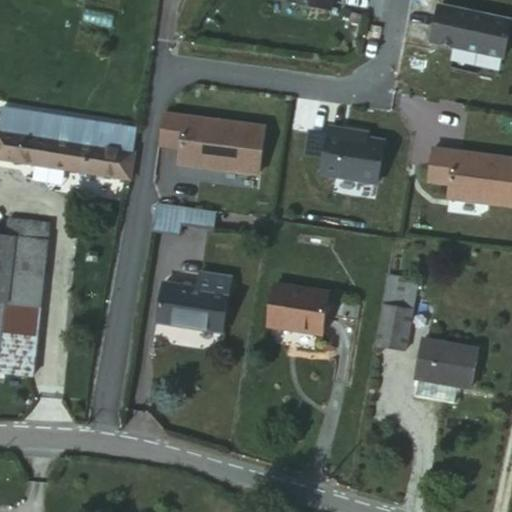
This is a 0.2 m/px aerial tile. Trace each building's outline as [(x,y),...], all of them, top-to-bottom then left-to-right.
[(287,0),(287,1),(328,10),(330,0),(287,0)] [(511,21),(438,5),(431,42),(503,57),(511,21)] [(0,120),(0,126),(42,133),(43,116),(44,109),(2,103),(0,120)] [(183,164),(195,166),(264,174),(270,129),(169,115),(165,145),(186,147),(183,164)] [(127,181),(131,160),(136,129),(43,116),(42,133),(102,143),(103,138),(129,141),(128,147),(124,179),(127,181)] [(0,130),(40,137),(42,133),(0,126),(0,130)] [(374,186),(381,144),(342,137),(343,133),(327,129),(319,176),(374,186)] [(0,161),(47,169),(69,171),(124,179),(128,147),(102,143),(42,133),(40,137),(0,130),(0,161)] [(102,143),(128,147),(129,141),(103,138),(102,143)] [(511,210),(511,163),(431,152),(426,185),(448,188),(445,202),(511,210)] [(66,186),(69,171),(47,169),(44,181),(66,186)] [(155,204),(152,230),(178,234),(180,224),(213,229),(216,213),(155,204)] [(11,242),(0,240),(0,306),(2,307),(0,329),(0,375),(37,380),(51,229),(12,225),(11,242)] [(195,290),(161,285),(156,324),(222,333),(229,278),(196,272),(195,290)] [(324,311),(326,295),(327,287),(272,279),(266,321),(321,330),(324,311)] [(416,285),(386,280),(373,349),(404,354),(416,285)] [(357,300),(326,295),(324,311),(355,315),(357,300)] [(470,393),(470,388),(476,354),(421,345),(411,399),(453,407),(456,391),(470,393)] [(476,354),(470,388),(488,391),(494,357),(476,354)]
